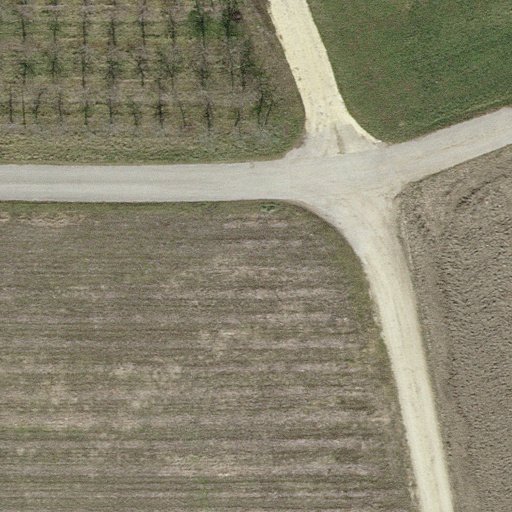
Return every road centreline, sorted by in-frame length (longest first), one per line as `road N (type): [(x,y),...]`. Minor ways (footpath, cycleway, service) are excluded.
road 1 (track): [(442,511),(403,316),(292,0)]
road 2 (track): [(511,130),(364,188),(0,185)]
